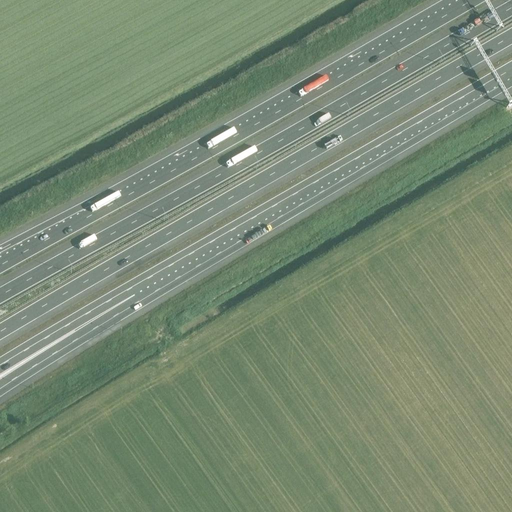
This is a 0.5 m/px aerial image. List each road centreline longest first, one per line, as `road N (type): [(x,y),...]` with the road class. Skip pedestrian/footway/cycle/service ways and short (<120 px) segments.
road 1 (motorway): [(0,332),(511,36)]
road 2 (motorway): [(511,7),(0,295)]
road 3 (motorway): [(473,0),(0,265)]
road 4 (motorway): [(130,288),(511,67)]
road 5 (motorway): [(0,389),(73,341),(130,288)]
road 6 (motorway): [(0,365),(130,288)]
